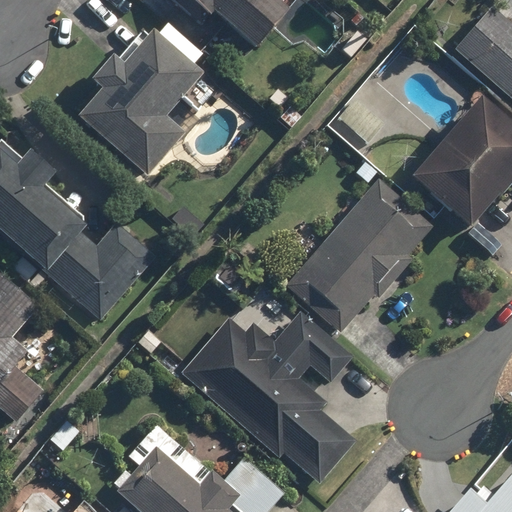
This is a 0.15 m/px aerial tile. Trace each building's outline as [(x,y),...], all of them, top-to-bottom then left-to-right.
[(166,0),(198,25),(203,20),(250,57),(282,17),(260,0),(166,0)] [(511,32),(489,13),(452,56),(511,108),(511,32)] [(150,46),(142,40),(116,72),(106,65),(87,88),(96,96),(71,126),(142,184),(177,142),(157,125),(193,82),(184,74),(199,57),(165,28),(150,46)] [(348,105),(334,121),(365,147),(379,131),(348,105)] [(511,178),(511,139),(474,106),(404,185),(461,235),(511,178)] [(0,246),(19,263),(11,272),(34,291),(44,279),(98,326),(153,263),(113,228),(92,251),(76,238),(83,230),(40,192),(49,182),(24,160),(19,165),(0,147),(0,246)] [(429,231),(374,183),(281,290),(336,338),(369,299),(374,304),(411,262),(406,257),(429,231)] [(40,395),(11,369),(25,354),(12,342),(37,314),(0,280),(0,417),(11,427),(40,395)] [(225,323),(177,379),(276,463),(281,457),(316,488),(353,445),(319,416),(325,409),(296,385),(308,371),(328,387),(349,362),(296,316),(269,348),(248,330),(242,337),(225,323)] [(76,434),(61,422),(45,442),(59,454),(76,434)] [(211,480),(152,429),(125,458),(137,469),(128,479),(123,474),(108,490),(124,505),(117,511),(267,511),(281,496),(239,459),(223,478),(217,473),(211,480)] [(472,486),(449,511),(511,511),(511,472),(488,500),(472,486)] [(74,511),(72,510),(69,511),(38,511),(24,499),(12,511),(74,511)]
